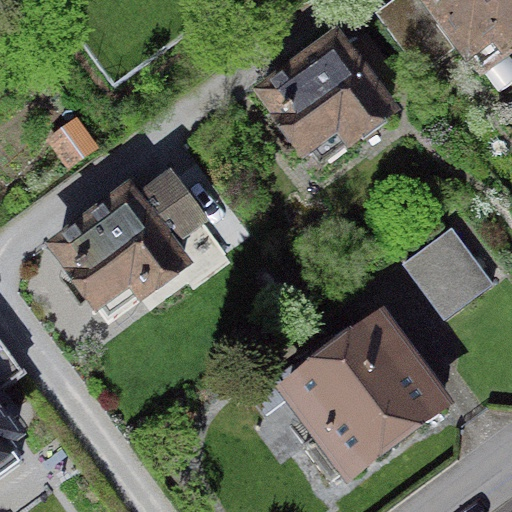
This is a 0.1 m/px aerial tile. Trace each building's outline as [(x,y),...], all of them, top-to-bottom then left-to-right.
[(418,53),(448,31),(425,0),(410,0),(390,15),(418,53)] [(509,53),(504,47),(511,41),(511,0),(425,0),(448,31),(481,74),(484,72),(499,92),(511,82),(511,65),(505,56),(509,53)] [(299,73),(264,99),(282,123),(280,124),(304,156),(309,152),(319,166),(388,116),(354,70),(353,71),(335,46),(299,73)] [(93,225),(56,252),(74,277),(73,278),(96,309),(97,309),(108,323),(181,269),(167,251),(202,225),(170,182),(134,209),(127,200),(93,225)] [(395,267),(429,313),(469,283),(435,238),(395,267)] [(304,448),(330,483),(346,471),(348,473),(388,443),(417,422),(427,423),(439,414),(441,400),(432,389),(422,387),(375,325),(323,364),(313,352),(283,374),(292,386),(287,391),(307,417),(306,420),(307,423),(308,426),(309,429),(311,431),(313,433),(316,436),(318,437),(304,448)] [(0,478),(19,465),(6,447),(14,442),(3,426),(17,416),(0,393),(22,377),(0,346),(0,478)] [(42,451),(55,470),(72,457),(59,438),(51,445),(42,451)]
